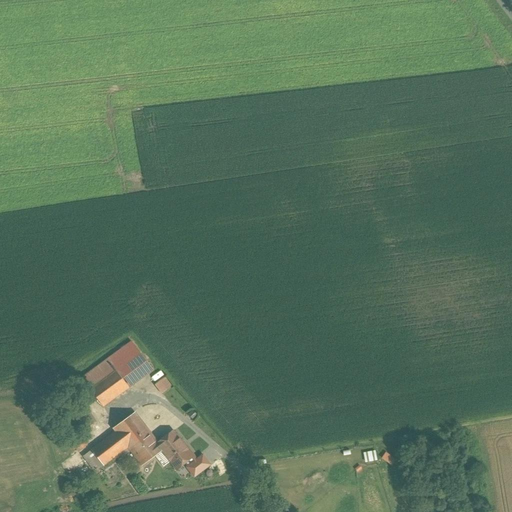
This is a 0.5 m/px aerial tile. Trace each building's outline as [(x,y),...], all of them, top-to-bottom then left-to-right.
[(104,408),(155,372),(133,342),(82,378),(104,408)] [(173,388),(166,379),(157,387),(165,395),(173,388)] [(96,422),(83,402),(71,411),(83,431),(96,422)] [(158,446),(135,418),(85,458),(99,475),(129,451),(143,469),(163,452),(158,446)] [(89,445),(79,434),(70,441),(80,452),(89,445)] [(195,460),(175,434),(158,446),(163,452),(178,473),(195,460)]
